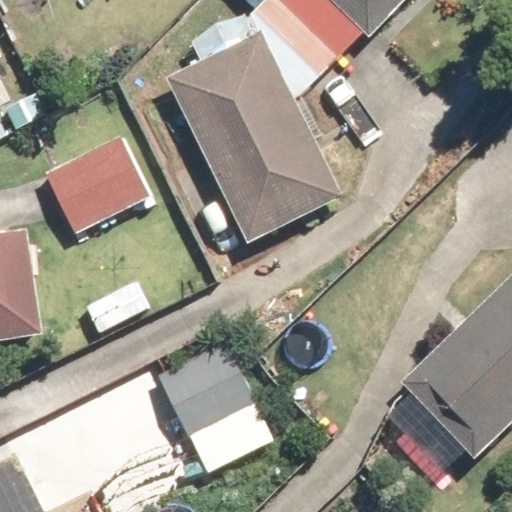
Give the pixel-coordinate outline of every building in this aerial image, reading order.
[(402,0),(324,0),(366,39),(402,0)] [(253,36),(157,82),(238,251),(334,205),(253,36)] [(0,87),(0,121),(14,115),(0,87)] [(109,145),(58,171),(88,232),(140,207),(109,145)] [(17,235),(0,236),(0,344),(29,341),(17,235)] [(511,419),(511,270),(396,384),(470,460),(511,419)] [(78,300),(96,339),(147,316),(129,276),(78,300)] [(243,336),(166,372),(213,470),(290,434),(243,336)] [(0,511),(97,511),(88,491),(44,511),(28,511),(4,461),(0,462),(0,511)]
